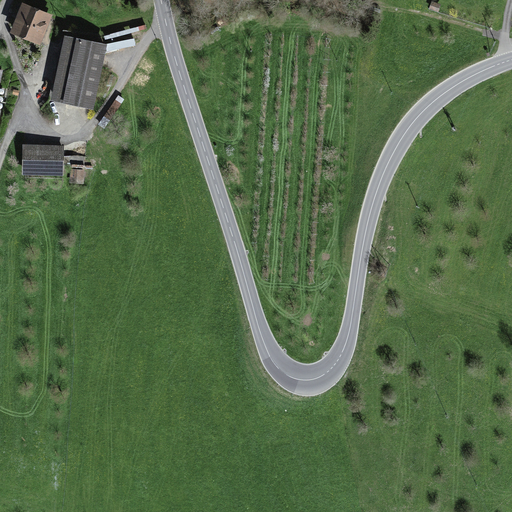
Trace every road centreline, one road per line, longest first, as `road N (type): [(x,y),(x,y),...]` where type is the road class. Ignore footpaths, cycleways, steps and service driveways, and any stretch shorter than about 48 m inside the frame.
road 1 (tertiary): [(160,0),(262,337),(274,366),(307,381),(327,374),(342,353),(374,199),(410,124),(466,78),(511,59)]
road 2 (track): [(368,0),(506,37)]
